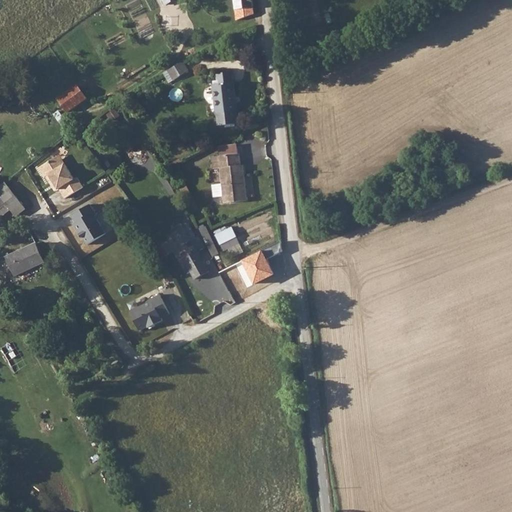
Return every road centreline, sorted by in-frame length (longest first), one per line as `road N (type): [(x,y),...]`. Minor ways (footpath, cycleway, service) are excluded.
road 1 (residential): [(297,283),(264,0)]
road 2 (residential): [(297,283),(80,398)]
road 3 (unclassified): [(326,511),(297,283)]
road 4 (track): [(294,253),(511,178)]
